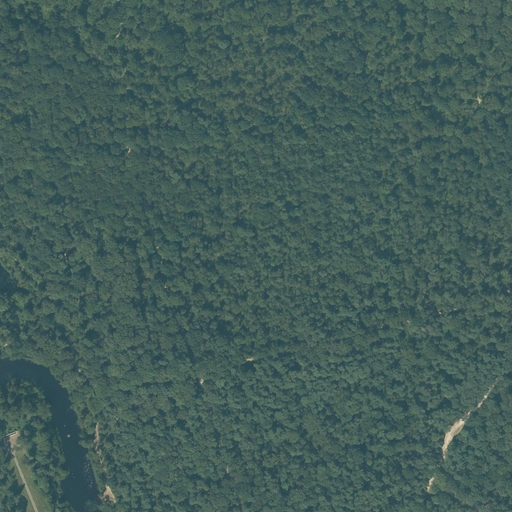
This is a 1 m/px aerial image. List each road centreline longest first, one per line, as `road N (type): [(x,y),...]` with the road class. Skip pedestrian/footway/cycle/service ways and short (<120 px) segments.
road 1 (track): [(116,24),(125,131),(158,242)]
road 2 (track): [(197,367),(232,511)]
road 3 (track): [(197,367),(158,242)]
